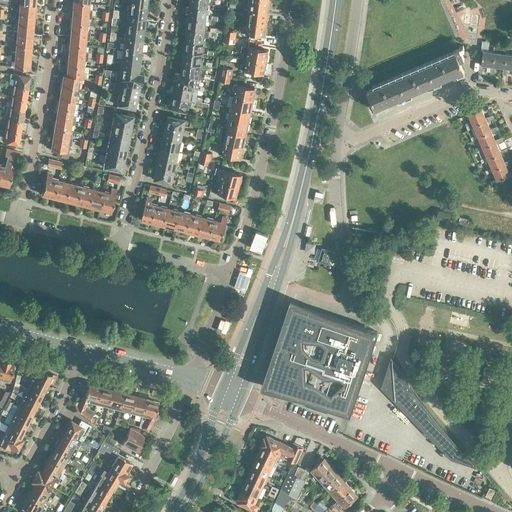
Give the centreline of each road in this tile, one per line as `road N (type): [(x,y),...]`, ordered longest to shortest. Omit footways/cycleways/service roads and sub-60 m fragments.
road 1 (unclassified): [(230,275),(271,128),(292,0)]
road 2 (residential): [(118,247),(170,0)]
road 3 (unclassified): [(279,282),(333,299),(348,290),(337,223),(337,139)]
road 4 (residential): [(55,0),(17,221)]
road 5 (residential): [(498,93),(456,97),(337,139)]
road 6 (residential): [(191,378),(125,511)]
road 7 (residential): [(337,139),(357,0)]
road 8 (primary): [(312,137),(334,0)]
road 9 (residential): [(21,470),(81,349)]
road 10 (primary): [(221,390),(171,511)]
road 11 (residential): [(395,468),(281,416)]
road 12 (primary): [(240,397),(279,282)]
road 13 (primary): [(267,279),(221,390)]
